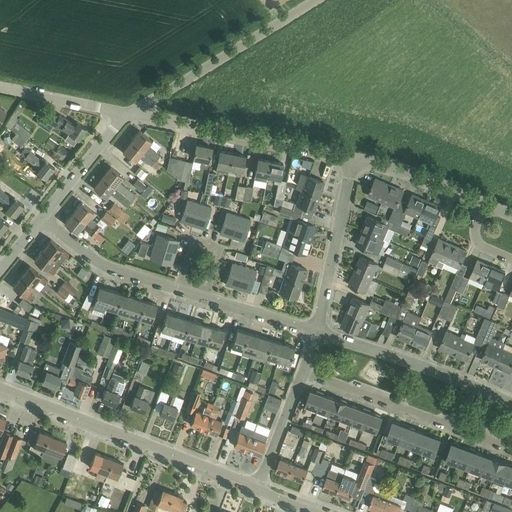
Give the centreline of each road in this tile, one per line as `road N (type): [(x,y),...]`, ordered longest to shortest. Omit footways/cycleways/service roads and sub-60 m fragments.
road 1 (tertiary): [(256,489),(0,388)]
road 2 (unclassified): [(352,159),(123,116)]
road 3 (unclassified): [(123,116),(314,0)]
road 4 (residential): [(511,452),(303,371)]
road 5 (residential): [(511,403),(315,333)]
road 6 (residential): [(315,333),(352,159)]
road 7 (residential): [(177,287),(107,263),(43,218)]
road 8 (unclassified): [(480,201),(352,159)]
road 9 (residential): [(206,297),(221,249),(193,239),(177,287)]
road 10 (unclassified): [(43,218),(123,116)]
road 11 (residential): [(256,489),(303,371)]
road 12 (residential): [(123,116),(0,87)]
